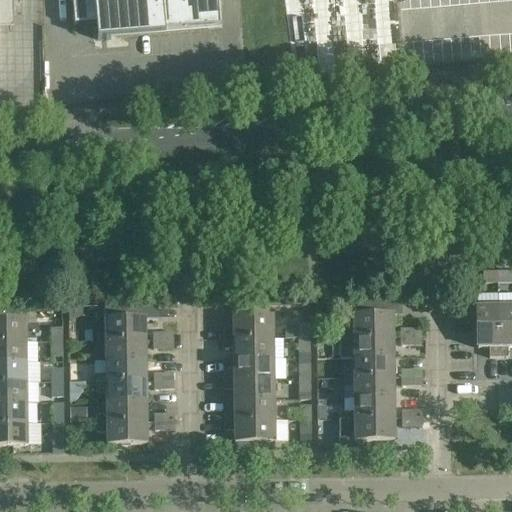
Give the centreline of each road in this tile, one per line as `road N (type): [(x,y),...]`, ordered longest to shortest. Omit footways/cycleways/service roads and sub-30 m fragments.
road 1 (secondary): [(511,103),(0,168)]
road 2 (secondary): [(0,214),(511,167)]
road 3 (residential): [(443,489),(191,492)]
road 4 (residential): [(191,492),(184,250)]
road 5 (residential): [(191,492),(26,493),(0,502)]
road 6 (residential): [(442,402),(436,247)]
